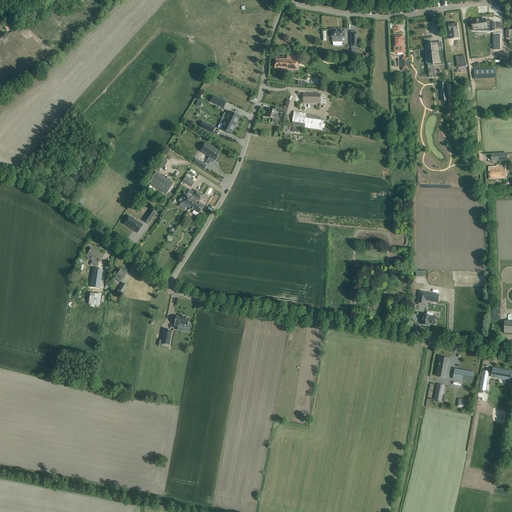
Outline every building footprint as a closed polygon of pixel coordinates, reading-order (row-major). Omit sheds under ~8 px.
[(479,19),(471,20),(472,27),(473,27),(474,30),(487,28),(486,26),(490,25),(490,28),(490,30),(490,32),(495,32),(495,28),(495,23),(495,22),(486,21),(485,19),(478,20),(478,19),(480,19),(479,19)] [(457,23),(448,25),(449,31),(450,31),(451,33),(450,33),(450,39),(459,38),(459,32),(458,32),(457,30),(458,30),(457,23)] [(331,29),(331,37),(333,37),(333,42),(342,42),(342,37),(345,37),(345,29),(331,29)] [(501,35),(493,35),(493,50),(501,50),(501,35)] [(402,67),(403,71),(409,71),(409,58),(405,58),(405,53),(405,46),(403,46),(403,36),(393,36),(394,53),(403,53),(403,58),(402,58),(402,67)] [(427,49),(425,49),(427,64),(428,74),(434,73),(433,66),(441,64),(438,48),(435,48),(435,45),(433,45),(433,44),(427,45),(427,49)] [(297,56),(292,56),(287,55),(287,59),(282,59),(275,59),(274,68),(296,70),(297,56)] [(467,56),(457,57),(458,67),(468,66),(467,56)] [(496,69),(474,70),(474,78),(496,77),(496,69)] [(446,84),(439,84),(441,99),(448,99),(446,84)] [(320,93),(303,94),(303,103),(312,103),(320,102),(323,102),(323,95),(320,95),(320,93)] [(210,102),(223,108),(226,102),(213,96),(210,102)] [(267,109),(266,113),(268,113),(267,117),(271,118),(272,119),(271,122),(276,124),(277,120),(278,116),(279,115),(275,114),(276,111),(274,110),(269,109),(267,109)] [(240,116),(229,111),(225,120),(236,126),(237,124),(236,124),(240,116)] [(305,125),(304,127),(318,130),(319,130),(320,118),(306,116),(305,125)] [(236,127),(236,126),(225,120),(222,119),(220,122),(223,124),(220,129),(231,135),(235,127),(236,127)] [(215,127),(202,121),(200,126),(212,132),(215,127)] [(215,160),(220,152),(205,143),(200,151),(209,157),(207,160),(211,162),(213,159),(215,160)] [(195,158),(193,163),(204,170),(207,165),(195,158)] [(500,168),(495,168),(490,168),(491,178),(505,178),(505,165),(500,165),(500,168)] [(149,183),(166,195),(170,189),(173,183),(160,175),(161,174),(157,172),(149,183)] [(186,176),(182,181),(191,187),(194,182),(189,178),(190,176),(188,174),(187,174),(186,176)] [(181,203),(190,208),(199,193),(195,190),(192,195),(193,196),(192,198),(186,194),(181,203)] [(199,193),(190,208),(194,211),(194,210),(199,213),(204,206),(202,205),(202,204),(198,202),(199,200),(200,200),(203,195),(199,193)] [(81,197),(77,201),(82,205),(86,200),(81,197)] [(151,209),(143,221),(148,224),(156,212),(151,209)] [(129,216),(124,224),(137,233),(143,225),(129,216)] [(91,248),(89,253),(86,256),(93,261),(91,264),(97,268),(99,264),(98,263),(102,256),(98,253),(97,253),(96,252),(94,251),(91,249),(91,248)] [(93,268),(91,287),(100,288),(103,270),(93,268)] [(121,269),(118,274),(115,278),(121,283),(124,279),(127,274),(121,269)] [(123,283),(117,294),(120,296),(127,286),(123,283)] [(418,303),(425,305),(426,301),(438,303),(439,295),(420,291),(418,303)] [(98,294),(90,293),(89,304),(100,306),(102,293),(98,293),(98,294)] [(424,314),(422,325),(429,326),(429,324),(436,325),(437,317),(433,316),(433,312),(427,311),(427,315),(424,314)] [(176,316),(174,325),(190,328),(191,324),(188,323),(189,323),(190,319),(189,319),(189,318),(184,317),(180,317),(176,316)] [(164,329),(161,344),(169,345),(172,331),(164,329)] [(441,358),(440,362),(437,377),(446,378),(449,359),(441,358)] [(455,369),(453,378),(472,382),(474,373),(455,369)] [(493,369),(492,377),(499,379),(499,377),(511,379),(511,378),(511,375),(511,370),(505,370),(505,371),(493,369)] [(483,370),(479,390),(485,391),(486,391),(485,391),(486,385),(487,385),(487,381),(489,371),(483,370)] [(444,386),(437,384),(434,400),(441,401),(444,386)]
